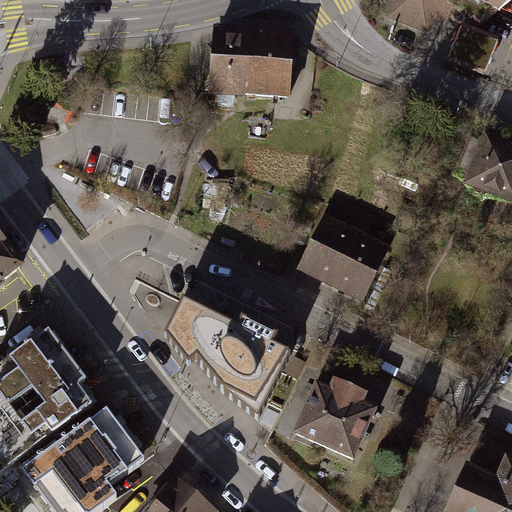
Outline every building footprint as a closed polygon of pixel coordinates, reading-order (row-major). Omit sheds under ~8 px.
[(380,0),(382,17),(420,36),(445,12),(476,25),(508,0),(380,0)] [(493,39),(457,26),(443,60),(479,75),(493,39)] [(299,38),(231,32),(225,97),(293,103),(299,38)] [(511,144),(483,132),(462,181),(511,201),(511,144)] [(377,218),(335,196),(298,268),(361,301),(389,247),(367,236),(377,218)] [(0,283),(20,268),(0,241),(0,283)] [(183,303),(166,338),(189,366),(195,361),(223,394),(259,422),(292,356),(183,303)] [(0,475),(92,407),(77,388),(85,383),(49,334),(0,369),(0,475)] [(375,408),(319,384),(296,434),(352,459),(375,408)] [(106,412),(22,475),(49,511),(99,511),(116,500),(107,488),(143,461),(106,412)] [(463,470),(445,511),(511,511),(511,457),(508,456),(497,483),(463,470)] [(156,511),(214,511),(179,484),(156,511)]
